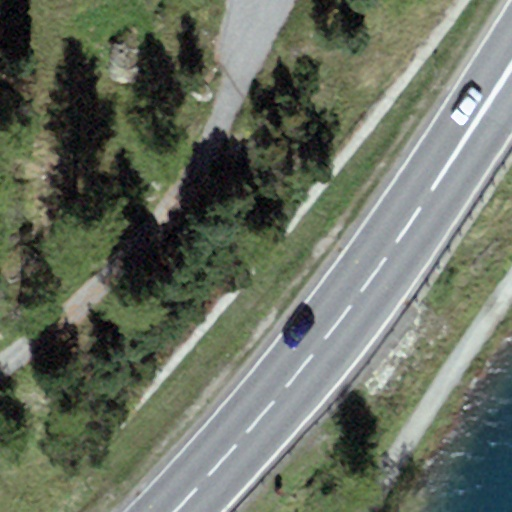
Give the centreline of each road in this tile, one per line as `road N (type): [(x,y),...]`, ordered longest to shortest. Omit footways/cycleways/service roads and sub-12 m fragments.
road 1 (primary): [(179,511),(357,300),(511,65)]
road 2 (track): [(0,370),(110,281),(187,194),(285,0)]
road 3 (track): [(366,511),(511,284)]
